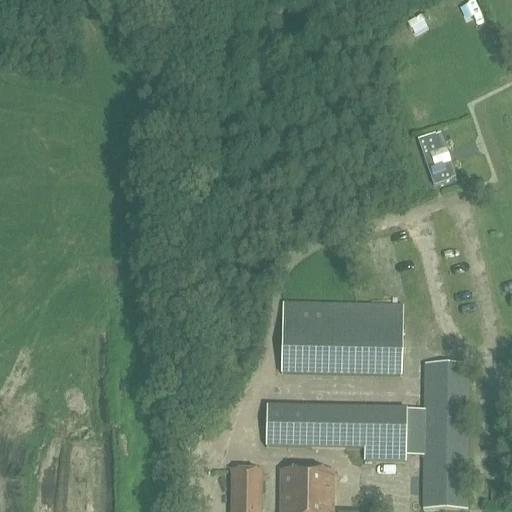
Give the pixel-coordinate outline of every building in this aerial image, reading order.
[(417,138),(428,172),(433,186),(452,180),(436,132),(417,138)] [(402,378),(402,365),(403,320),(370,319),(371,306),(338,305),(338,317),(328,317),(328,306),(284,305),(282,376),(402,378)] [(425,366),(423,511),(428,511),(427,511),(426,511),(432,511),(431,511),(467,511),(468,366),(425,366)] [(406,410),(267,407),(266,449),(364,452),(364,464),(405,465),(406,410)] [(260,511),(261,474),(232,473),(231,511),(260,511)] [(332,511),(333,475),(281,474),(280,511),(332,511)]
